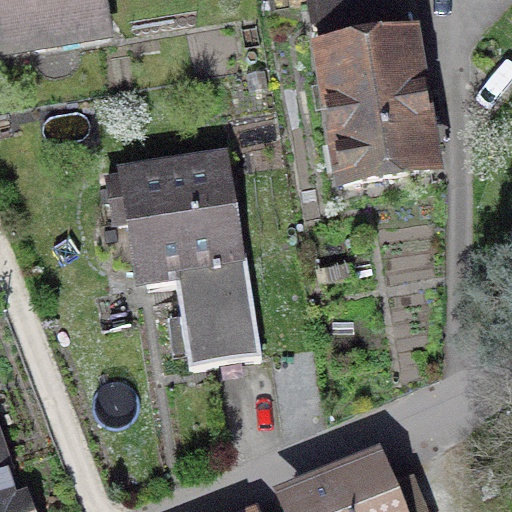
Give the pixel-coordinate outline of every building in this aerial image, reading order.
[(0,0),(0,74),(112,51),(101,0),(0,0)] [(412,48),(313,67),(340,212),(439,193),(412,48)] [(142,278),(199,270),(233,265),(220,170),(106,186),(112,226),(134,223),(142,278)] [(245,264),(233,265),(199,270),(201,284),(176,288),(188,371),(259,361),(245,264)] [(16,511),(0,460),(0,511),(16,511)] [(376,472),(287,508),(288,511),(427,511),(410,482),(383,495),(376,472)]
